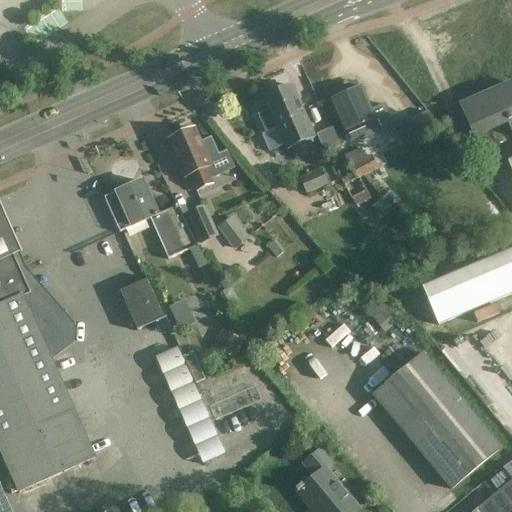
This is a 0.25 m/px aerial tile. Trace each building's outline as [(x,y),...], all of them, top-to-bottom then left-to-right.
[(353,91),(350,83),(329,92),(332,99),(347,131),(346,131),(350,140),(364,134),(366,138),(379,131),(380,132),(394,125),(385,104),(371,110),(361,87),(353,91)] [(269,109),(258,114),(265,132),(262,133),(270,152),(285,146),(287,149),(314,138),(291,86),(264,98),(269,109)] [(488,94),(462,106),(476,136),(483,155),(499,149),(488,122),(505,115),(508,122),(511,130),(511,87),(489,98),(488,94)] [(341,149),(332,127),(317,134),(326,155),(341,149)] [(199,143),(194,130),(169,141),(185,178),(190,176),(196,191),(212,184),(206,169),(210,167),(207,160),(218,156),(210,138),(199,143)] [(359,179),(360,178),(380,167),(371,152),(365,155),(360,147),(344,156),(350,167),(351,166),(359,179)] [(351,166),(350,167),(337,174),(356,207),(372,198),(360,178),(359,179),(351,166)] [(329,185),(322,168),(300,177),(308,194),(329,185)] [(156,215),(141,181),(116,192),(117,193),(104,198),(119,232),(130,228),(132,227),(150,219),(168,259),(197,247),(176,206),(156,215)] [(2,196),(0,197),(0,258),(25,248),(2,196)] [(511,229),(511,222),(495,200),(485,207),(506,234),(511,229)] [(219,237),(205,206),(186,214),(200,245),(219,237)] [(250,240),(233,217),(218,228),(234,251),(250,240)] [(511,250),(422,289),(437,325),(511,293),(511,250)] [(0,449),(19,493),(92,461),(67,405),(68,404),(48,358),(67,344),(68,330),(36,292),(29,295),(11,257),(0,261),(0,449)] [(167,317),(149,279),(120,292),(137,331),(167,317)] [(405,317),(388,297),(369,312),(385,333),(405,317)] [(180,303),(170,307),(178,330),(194,324),(189,312),(184,314),(180,303)] [(242,340),(221,330),(213,347),(234,357),(242,340)] [(200,466),(223,457),(180,347),(157,356),(200,466)] [(503,448),(423,353),(373,396),(452,491),(503,448)] [(331,466),(319,451),(304,463),(316,476),(297,491),(314,511),(354,511),(358,509),(325,470),(331,466)] [(511,511),(511,480),(473,511),(511,511)] [(0,511),(11,511),(0,485),(0,511)]
